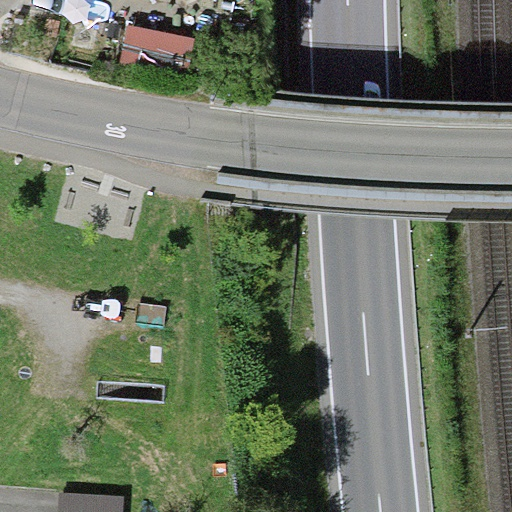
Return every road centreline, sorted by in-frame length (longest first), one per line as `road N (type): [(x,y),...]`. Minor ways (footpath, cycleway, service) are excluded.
road 1 (residential): [(511,157),(415,157),(176,134),(0,99)]
road 2 (trunk): [(350,0),(366,365),(384,511)]
